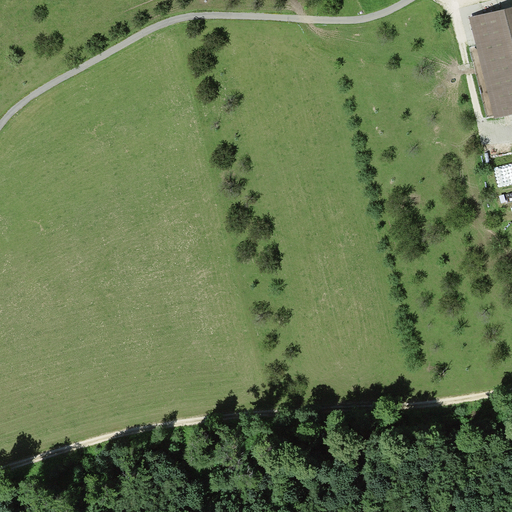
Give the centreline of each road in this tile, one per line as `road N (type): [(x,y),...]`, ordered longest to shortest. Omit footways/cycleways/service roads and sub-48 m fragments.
road 1 (track): [(0,470),(149,427),(511,391)]
road 2 (track): [(0,124),(44,86),(160,23),(217,14),(334,21),(408,0)]
